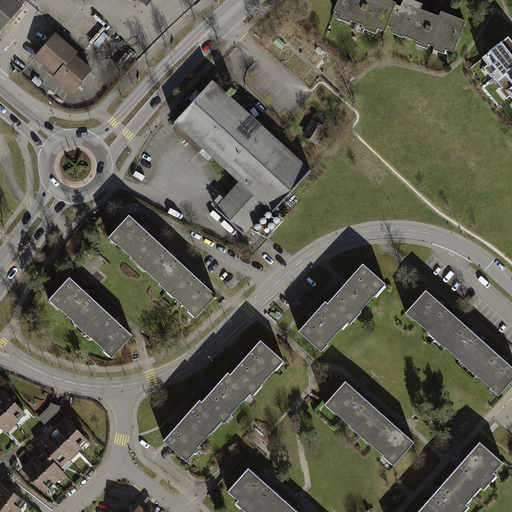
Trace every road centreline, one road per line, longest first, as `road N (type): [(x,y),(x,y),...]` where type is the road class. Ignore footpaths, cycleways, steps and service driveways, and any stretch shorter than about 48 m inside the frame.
road 1 (residential): [(511,285),(476,253),(425,232),(340,238),(290,270),(181,366),(122,387)]
road 2 (tertiary): [(105,167),(207,37)]
road 3 (tertiary): [(207,37),(180,51),(114,122),(85,138)]
road 4 (secondary): [(0,291),(73,194)]
